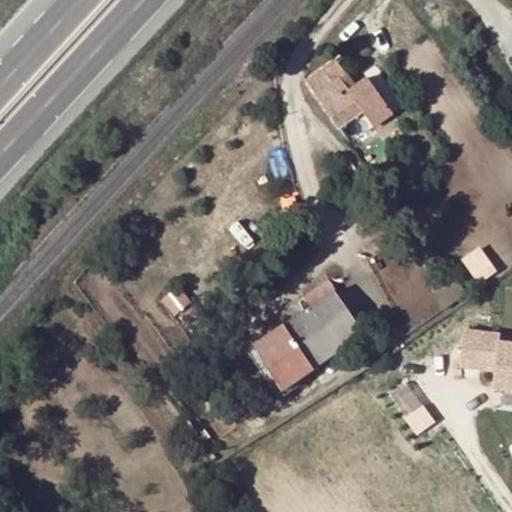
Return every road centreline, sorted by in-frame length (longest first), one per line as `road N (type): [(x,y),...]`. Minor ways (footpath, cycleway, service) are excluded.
road 1 (track): [(509,511),(394,350),(304,177),(291,123),(292,72),(347,0)]
road 2 (trunk): [(0,178),(164,0)]
